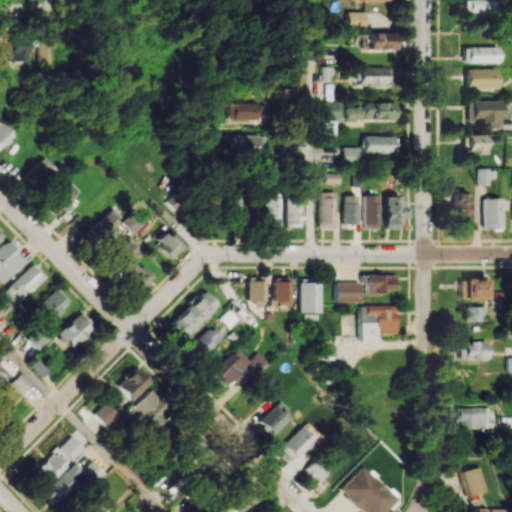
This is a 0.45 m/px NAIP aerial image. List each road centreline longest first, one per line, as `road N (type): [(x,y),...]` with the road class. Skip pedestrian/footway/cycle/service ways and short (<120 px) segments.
road 1 (residential): [(511,253),(206,256),(0,462)]
road 2 (residential): [(424,0),(424,507)]
road 3 (residential): [(310,511),(0,194)]
road 4 (residential): [(205,99),(206,256)]
